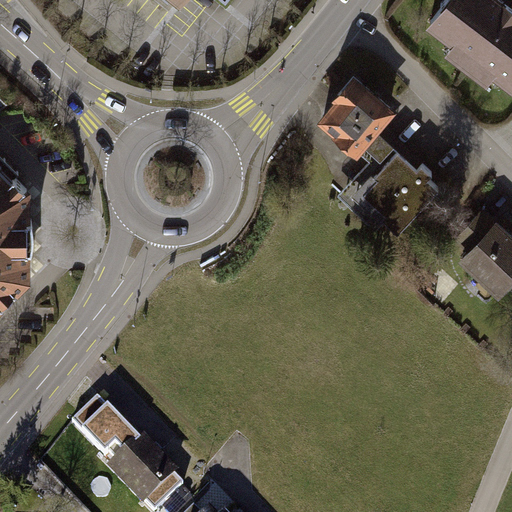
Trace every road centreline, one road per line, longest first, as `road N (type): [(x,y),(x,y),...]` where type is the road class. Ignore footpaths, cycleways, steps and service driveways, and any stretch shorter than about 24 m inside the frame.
road 1 (secondary): [(149,225),(102,307),(0,428)]
road 2 (residential): [(511,173),(349,5)]
road 3 (tertiary): [(214,146),(349,5)]
road 4 (secondary): [(0,21),(134,141)]
road 5 (secondary): [(149,225),(183,229),(212,211),(225,179),(214,146)]
